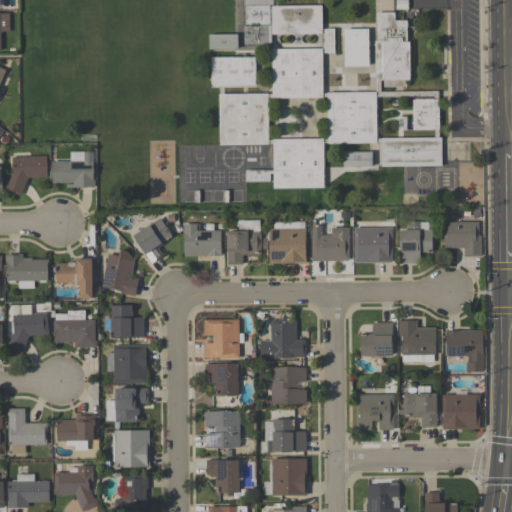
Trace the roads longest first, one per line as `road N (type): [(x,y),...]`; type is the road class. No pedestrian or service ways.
road 1 (residential): [(441,291),(178,295)]
road 2 (residential): [(336,511),(335,293)]
road 3 (residential): [(177,511),(178,295)]
road 4 (secondary): [(498,289),(495,459)]
road 5 (residential): [(495,459),(336,463)]
road 6 (secondary): [(494,0),(496,154)]
road 7 (secondary): [(496,154),(498,289)]
